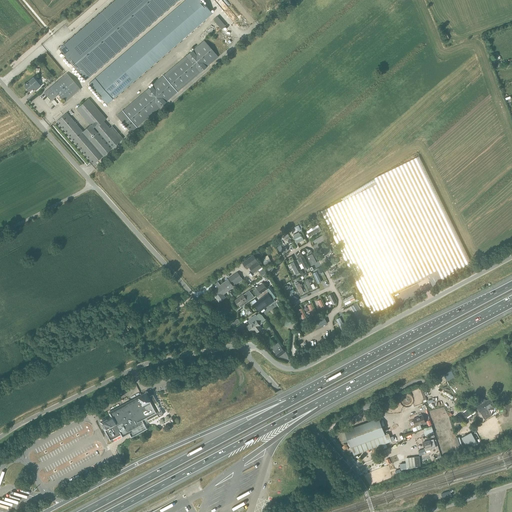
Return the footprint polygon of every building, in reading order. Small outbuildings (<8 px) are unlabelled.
[(86,80),(178,0),(115,0),(63,46),(59,49),(86,80)] [(200,0),(185,0),(89,84),(107,105),(212,14),(200,0)] [(211,0),(231,25),(235,22),(218,0),(211,0)] [(226,26),(218,17),(214,20),(222,29),(226,26)] [(131,132),(218,57),(204,40),(117,116),(131,132)] [(67,73),(44,93),(51,101),(58,94),(65,102),(80,89),(67,73)] [(29,91),(33,88),(35,91),(41,86),(33,77),(24,85),(29,91)] [(106,119),(105,117),(88,99),(76,109),(90,125),(83,131),(67,113),(57,121),(94,164),(103,156),(103,155),(111,149),(123,139),(117,132),(115,134),(113,132),(115,129),(112,126),(110,129),(108,127),(103,122),(106,119)] [(309,234),(311,237),(321,232),(319,228),(309,234)] [(326,236),(324,233),(313,240),(314,243),(326,236)] [(284,252),(278,242),(275,244),(281,254),(284,252)] [(264,268),(254,253),(243,261),(247,268),(249,266),(253,272),(254,272),(255,274),(264,268)] [(301,262),(304,269),(307,267),(302,257),(303,257),(301,253),(300,253),(297,255),(299,259),(298,260),(299,263),(301,262)] [(266,266),(272,261),(268,255),(262,259),(266,266)] [(337,259),(326,266),(328,269),(339,262),(337,259)] [(299,273),(293,261),(290,263),(296,275),(299,273)] [(269,274),(273,272),(274,268),(272,265),(266,269),(269,274)] [(249,281),(245,275),(241,270),(228,279),(232,284),(242,277),(246,283),(249,281)] [(321,282),(316,271),(313,273),(317,283),(321,282)] [(232,284),(228,279),(223,283),(228,290),(233,286),(232,284)] [(223,294),(228,290),(223,283),(218,288),(218,287),(210,293),(214,297),(215,296),(219,302),(225,297),(223,294)] [(263,283),(257,288),(261,294),(268,289),(263,283)] [(293,295),(287,285),(284,287),(290,297),(293,295)] [(339,292),(340,295),(349,291),(346,285),(337,289),(339,292)] [(267,289),(274,298),(277,295),(271,286),(267,289)] [(241,307),(252,299),(251,297),(253,295),(249,290),(234,300),(238,306),(239,305),(241,307)] [(260,311),(273,301),(268,293),(258,302),(256,299),(251,302),(257,309),(258,309),(260,311)] [(342,300),(344,303),(354,298),(353,295),(342,300)] [(360,319),(363,317),(355,305),(352,307),(360,319)] [(301,318),(303,321),(307,319),(306,316),(305,316),(301,308),(298,310),(302,318),(301,318)] [(262,329),(260,326),(260,325),(262,323),(255,315),(250,318),(253,322),(251,323),(251,322),(250,323),(251,324),(247,327),(252,332),(255,330),(257,333),(262,329)] [(317,320),(320,327),(327,323),(324,317),(317,320)] [(340,317),(336,319),(341,330),(345,328),(340,317)] [(286,330),(292,328),(289,322),(283,324),(286,330)] [(281,346),(278,343),(272,348),(275,351),(279,357),(285,352),(281,346)] [(451,371),(443,374),(447,381),(455,377),(451,371)] [(149,397),(147,393),(146,392),(143,393),(144,395),(110,413),(111,417),(101,422),(111,440),(112,442),(130,432),(132,436),(142,430),(146,428),(144,425),(163,414),(153,395),(149,397)] [(478,407),(482,412),(481,413),(485,420),(492,416),(489,411),(496,406),(492,399),(478,407)] [(464,412),(469,420),(473,417),(468,409),(464,412)] [(420,424),(425,422),(423,416),(413,419),(413,421),(414,424),(415,425),(415,426),(417,430),(422,429),(420,424)] [(351,448),(355,446),(385,435),(379,418),(344,431),(351,448)] [(471,432),(462,437),(468,449),(477,445),(471,432)] [(358,454),(388,442),(385,435),(355,446),(358,454)] [(433,440),(430,441),(430,440),(423,442),(424,446),(424,448),(425,448),(426,450),(435,448),(433,440)] [(401,469),(401,471),(402,473),(412,471),(421,468),(419,456),(406,458),(407,468),(401,469)]
